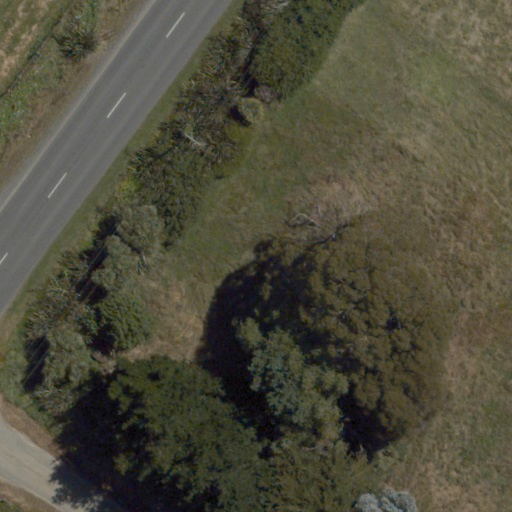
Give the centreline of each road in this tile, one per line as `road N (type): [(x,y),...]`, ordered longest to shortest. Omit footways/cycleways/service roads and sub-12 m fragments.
road 1 (unclassified): [(0,260),(192,0)]
road 2 (unclassified): [(0,434),(105,511)]
